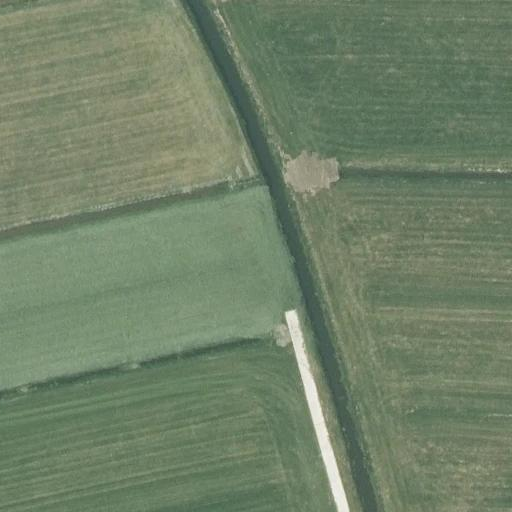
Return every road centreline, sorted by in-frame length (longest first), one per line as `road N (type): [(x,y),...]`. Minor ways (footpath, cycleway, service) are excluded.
road 1 (track): [(289,311),(249,181),(162,0)]
road 2 (track): [(299,349),(0,412)]
road 3 (track): [(56,349),(289,311)]
road 4 (track): [(344,511),(289,311)]
